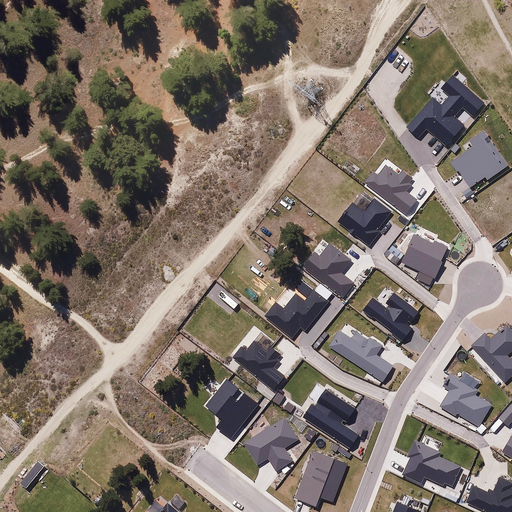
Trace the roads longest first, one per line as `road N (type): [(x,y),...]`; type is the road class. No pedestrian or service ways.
road 1 (track): [(394,0),(355,70),(186,281),(123,355),(54,413),(0,486)]
road 2 (residential): [(356,511),(400,400),(479,284)]
